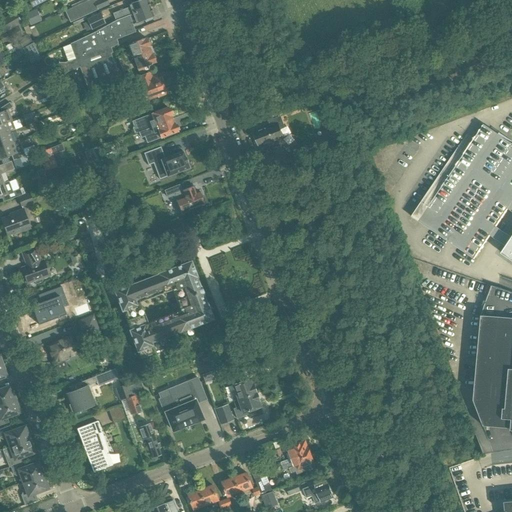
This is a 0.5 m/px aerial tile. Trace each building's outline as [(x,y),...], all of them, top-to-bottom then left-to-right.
[(24,0),(22,0),(20,1),(24,10),(25,13),(29,11),(28,9),(24,0)] [(89,0),(65,11),(70,22),(109,5),(106,0),(89,0)] [(115,21),(128,16),(150,8),(147,0),(141,0),(129,5),(130,7),(113,14),(115,21)] [(150,8),(128,16),(131,22),(132,22),(133,25),(144,21),(154,17),(153,16),(150,8)] [(25,14),(30,24),(41,20),(36,9),(25,14)] [(15,12),(0,20),(0,35),(21,22),(15,12)] [(91,30),(105,24),(100,13),(86,19),(91,30)] [(116,39),(135,32),(133,25),(132,22),(131,22),(128,16),(115,21),(95,32),(70,44),(75,59),(64,62),(58,62),(58,64),(58,67),(59,69),(59,70),(60,72),(62,74),(63,76),(67,72),(79,67),(89,93),(121,81),(114,64),(112,59),(110,53),(113,53),(111,47),(118,44),(116,39)] [(11,42),(23,35),(18,26),(0,36),(0,38),(2,43),(10,39),(11,42)] [(30,43),(26,36),(20,39),(24,46),(30,43)] [(134,56),(151,50),(149,45),(149,43),(148,40),(147,40),(146,38),(143,39),(141,40),(134,43),(133,42),(132,43),(132,44),(128,45),(131,52),(117,57),(119,62),(125,60),(126,60),(132,57),(133,57),(134,56)] [(28,48),(31,58),(38,55),(34,46),(28,48)] [(153,56),(151,50),(134,56),(133,57),(132,57),(126,60),(125,60),(119,62),(121,66),(135,64),(137,69),(141,68),(143,67),(150,64),(150,65),(152,64),(152,63),(155,62),(155,61),(155,60),(154,57),(153,56)] [(483,68),(478,57),(467,62),(467,60),(461,62),(462,64),(435,74),(440,85),(483,68)] [(141,87),(136,89),(141,102),(152,98),(155,97),(160,95),(166,93),(163,86),(164,84),(165,83),(163,79),(161,79),(160,77),(156,79),(155,77),(155,76),(153,77),(145,80),(144,76),(140,77),(137,78),(138,80),(141,87)] [(122,81),(125,88),(133,85),(130,79),(122,81)] [(34,84),(39,96),(49,92),(44,80),(34,84)] [(53,104),(56,112),(61,110),(59,102),(53,104)] [(0,124),(6,122),(12,119),(8,110),(12,107),(9,103),(0,108),(1,112),(0,112),(0,124)] [(135,133),(139,132),(152,127),(160,124),(172,120),(170,115),(171,113),(169,109),(168,109),(167,107),(151,114),(132,121),(134,126),(133,128),(135,133)] [(270,126),(254,133),(256,138),(255,141),(256,144),(259,145),(259,146),(260,146),(277,139),(282,137),(279,129),(285,127),(281,116),(268,121),(270,126)] [(0,124),(0,135),(16,130),(12,119),(6,122),(0,124)] [(152,127),(139,132),(141,137),(144,136),(147,142),(176,132),(176,131),(177,129),(176,125),(174,125),(174,124),(173,123),(172,120),(160,124),(152,127)] [(320,149),(327,146),(334,144),(345,140),(340,127),(329,130),(331,136),(317,141),(320,149)] [(16,130),(0,135),(0,147),(14,142),(19,140),(16,130)] [(23,149),(19,140),(14,142),(0,147),(0,156),(1,159),(11,155),(13,160),(36,152),(34,145),(23,149)] [(38,153),(45,171),(57,166),(52,154),(64,150),(62,144),(38,153)] [(290,160),(301,156),(297,145),(286,149),(290,160)] [(164,157),(160,147),(144,153),(148,165),(153,163),(159,179),(189,168),(183,150),(164,157)] [(91,169),(99,165),(92,149),(84,153),(91,169)] [(80,163),(86,161),(83,153),(77,155),(80,163)] [(30,165),(26,156),(13,161),(16,170),(30,165)] [(0,184),(4,183),(1,174),(14,169),(11,161),(0,165),(0,184)] [(4,183),(0,184),(0,196),(1,196),(3,202),(22,195),(20,189),(12,192),(8,181),(4,183)] [(174,195),(178,209),(181,215),(190,212),(189,209),(203,203),(202,201),(203,200),(202,197),(201,197),(198,191),(195,192),(193,186),(181,190),(180,184),(164,190),(167,198),(174,195)] [(21,206),(32,202),(30,194),(18,198),(21,206)] [(98,202),(91,204),(94,211),(100,208),(98,202)] [(21,232),(30,228),(23,209),(14,213),(14,214),(1,219),(7,235),(20,230),(21,232)] [(511,260),(511,235),(501,253),(511,260)] [(40,261),(35,247),(22,252),(26,262),(27,262),(28,266),(22,268),(27,283),(34,281),(35,283),(37,284),(41,282),(42,280),(41,278),(49,275),(43,260),(40,261)] [(196,276),(190,262),(191,262),(190,261),(189,261),(189,262),(159,274),(158,273),(157,274),(158,274),(129,285),(129,284),(128,284),(114,289),(113,289),(114,290),(121,310),(122,311),(123,311),(126,318),(140,313),(134,300),(163,289),(171,286),(172,290),(179,310),(180,309),(181,314),(145,328),(141,317),(127,322),(130,330),(129,330),(129,331),(130,331),(137,350),(137,351),(137,352),(138,351),(140,358),(155,353),(152,346),(153,346),(151,343),(212,319),(213,319),(212,318),(207,304),(207,303),(206,303),(202,294),(203,294),(202,293),(203,293),(202,292),(200,288),(201,288),(201,287),(200,288),(200,287),(199,287),(196,277),(197,277),(196,276)] [(42,307),(33,311),(38,325),(66,314),(60,298),(65,296),(61,286),(38,295),(42,307)] [(476,406),(467,409),(478,439),(484,454),(511,450),(511,292),(491,286),(481,315),(473,400),(476,406)] [(83,336),(99,330),(93,314),(77,320),(83,336)] [(53,363),(79,353),(72,335),(46,345),(53,363)] [(260,350),(266,348),(264,342),(258,344),(260,350)] [(203,373),(215,369),(211,358),(203,362),(199,363),(203,373)] [(115,368),(95,376),(97,382),(98,386),(119,378),(115,368)] [(213,371),(202,375),(207,389),(218,385),(213,371)] [(72,413),(95,404),(88,385),(97,382),(95,376),(69,386),(71,392),(65,394),(72,413)] [(174,430),(173,429),(182,426),(182,427),(202,418),(196,403),(205,399),(197,378),(158,394),(173,430),(174,430)] [(233,400),(255,392),(254,390),(256,390),(254,385),(252,385),(250,378),(232,385),(225,387),(227,394),(230,393),(233,400)] [(140,382),(129,386),(132,395),(144,391),(140,382)] [(120,400),(132,396),(132,395),(129,386),(128,384),(115,388),(120,400)] [(0,404),(16,398),(14,392),(12,392),(10,386),(0,389),(0,404)] [(255,392),(233,400),(235,407),(233,408),(237,419),(248,414),(250,419),(263,414),(259,404),(258,402),(257,398),(259,397),(257,392),(255,393),(255,392)] [(132,396),(120,400),(126,416),(141,411),(135,395),(132,396)] [(0,424),(8,422),(6,416),(19,412),(17,406),(19,405),(16,398),(0,404),(0,424)] [(221,425),(233,420),(228,404),(215,409),(221,425)] [(154,435),(149,423),(137,428),(135,424),(130,426),(132,432),(137,443),(142,441),(147,440),(153,457),(161,454),(160,451),(158,448),(161,447),(159,443),(157,444),(154,435)] [(87,424),(78,427),(94,470),(113,463),(104,441),(100,443),(98,437),(92,439),(87,424)] [(10,446),(31,438),(29,432),(27,432),(24,426),(12,431),(10,426),(0,429),(0,437),(0,438),(3,439),(7,437),(10,446)] [(11,466),(23,462),(21,456),(34,452),(32,446),(33,445),(31,438),(10,446),(13,455),(9,456),(8,459),(11,466)] [(300,442),(284,448),(286,454),(288,459),(281,462),(282,466),(290,464),(294,462),(312,455),(311,454),(311,453),(310,450),(309,449),(308,446),(308,447),(306,441),(300,443),(300,442)] [(290,464),(282,466),(284,470),(289,468),(291,473),(296,471),(297,474),(315,468),(314,464),(315,463),(312,455),(294,462),(290,464)] [(23,482),(44,475),(42,468),(40,469),(38,463),(25,467),(23,462),(11,466),(14,474),(16,475),(20,474),(23,482)] [(255,480),(261,478),(267,476),(265,472),(262,463),(250,468),(255,480)] [(235,478),(240,492),(252,488),(247,473),(235,478)] [(44,475),(23,482),(27,491),(23,492),(21,495),(25,505),(37,500),(35,493),(47,488),(45,482),(47,481),(44,475)] [(261,478),(255,480),(258,487),(261,494),(272,490),(269,483),(267,476),(261,478)] [(228,497),(240,492),(235,478),(223,482),(228,497)] [(333,497),(327,480),(314,485),(303,489),(306,498),(312,496),(315,504),(333,497)] [(289,495),(300,491),(297,483),(286,488),(289,495)] [(201,491),(206,505),(218,500),(213,486),(201,491)] [(255,496),(261,494),(258,487),(252,489),(255,496)] [(265,507),(277,502),(272,490),(261,494),(265,507)] [(194,509),(206,505),(201,491),(189,495),(194,509)] [(227,509),(232,507),(229,498),(224,500),(227,509)] [(222,511),(227,509),(224,500),(219,502),(222,511)] [(175,511),(172,502),(165,504),(152,509),(152,511),(175,511)]
